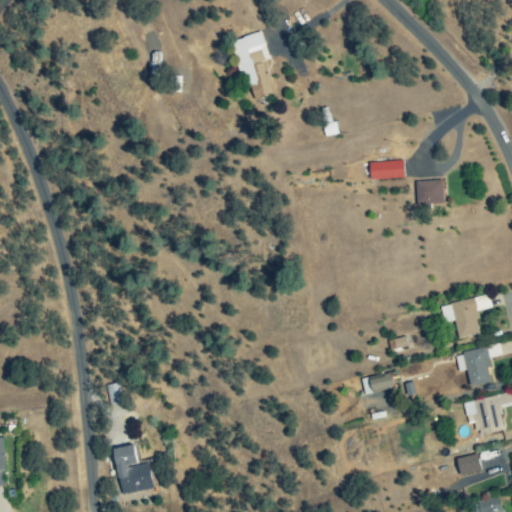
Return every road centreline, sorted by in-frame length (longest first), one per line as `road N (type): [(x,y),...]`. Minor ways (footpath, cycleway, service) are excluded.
road 1 (residential): [(96,511),(70,287),(44,191),(0,89)]
road 2 (residential): [(511,161),(480,101),(383,0)]
